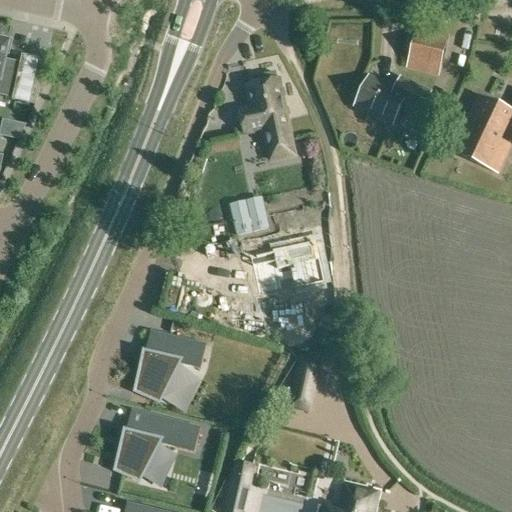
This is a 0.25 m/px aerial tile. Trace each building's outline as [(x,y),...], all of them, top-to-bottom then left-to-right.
[(448,36),(415,28),(407,67),(439,75),(448,36)] [(0,90),(11,98),(17,72),(1,69),(4,55),(7,55),(10,40),(0,38),(0,90)] [(20,56),(17,72),(11,98),(10,100),(28,104),(28,103),(38,59),(20,56)] [(294,156),(279,80),(277,81),(275,73),(260,76),(262,84),(247,87),(252,108),(240,110),(245,134),(264,130),(271,161),(294,156)] [(419,115),(430,93),(401,79),(395,91),(369,78),(355,106),(392,124),(401,106),(419,115)] [(460,134),(451,152),(496,174),(511,145),(511,111),(506,108),(479,95),(460,134)] [(248,206),(231,210),(237,236),(269,229),(265,213),(250,217),(248,206)] [(271,252),(271,253),(251,257),(258,293),(281,288),(279,281),(293,278),(295,289),(325,283),(316,242),(271,252)] [(336,344),(333,331),(299,339),(302,352),(336,344)] [(159,401),(159,400),(178,364),(196,368),(201,369),(206,346),(151,333),(137,391),(159,401)] [(307,411),(318,362),(301,358),(291,408),(307,411)] [(139,480),(159,443),(194,453),(200,430),(132,412),(117,470),(139,480)] [(218,504),(226,511),(243,511),(254,468),(238,465),(218,504)] [(371,511),(375,496),(345,489),(339,511),(326,509),(318,507),(316,511),(371,511)]
